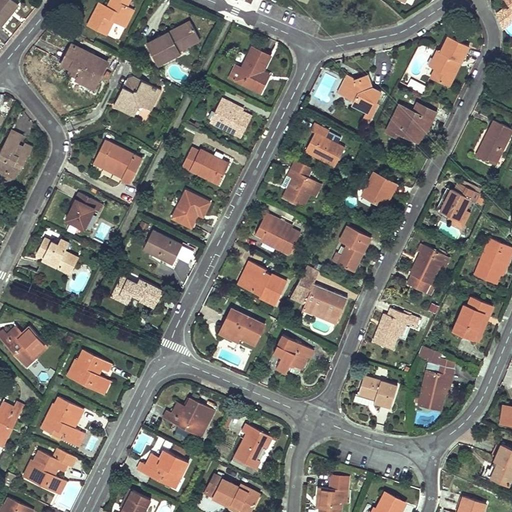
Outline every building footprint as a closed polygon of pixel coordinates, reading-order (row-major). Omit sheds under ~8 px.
[(11,14),(18,5),(12,0),(0,0),(0,26),(1,27),(11,14)] [(97,7),(88,25),(107,35),(114,22),(125,27),(134,9),(128,6),(130,0),(110,0),(107,6),(106,10),(97,7)] [(107,6),(100,2),(97,7),(106,10),(107,6)] [(511,23),(511,17),(505,9),(496,15),(502,31),(511,23)] [(191,21),(170,32),(173,37),(176,35),(175,33),(192,25),(191,21)] [(170,32),(147,44),(158,64),(181,53),(180,51),(201,40),(192,25),(175,33),(176,35),(173,37),(170,32)] [(461,63),(469,47),(448,37),(441,52),(438,50),(433,59),(439,61),(435,70),(431,78),(445,85),(449,77),(451,78),(457,66),(451,63),(453,58),(461,63)] [(94,88),(108,62),(72,44),(63,62),(81,71),(78,77),(76,79),(94,88)] [(242,69),(235,65),(230,77),(236,81),(261,92),(267,80),(259,77),(262,71),(270,56),(253,48),(242,69)] [(450,87),(461,63),(453,58),(451,63),(457,66),(451,78),(449,77),(445,85),(450,87)] [(439,61),(433,59),(430,67),(435,70),(439,61)] [(81,71),(63,62),(62,65),(70,70),(68,73),(78,77),(81,71)] [(269,75),(262,71),(259,77),(267,80),(269,75)] [(355,80),(347,75),(338,92),(355,101),(353,105),(368,112),(363,122),(369,124),(379,104),(376,103),(381,92),(372,88),(368,76),(359,78),(360,82),(356,83),(355,80)] [(128,78),(115,105),(135,115),(139,108),(143,106),(151,110),(162,90),(135,76),(128,78)] [(232,102),(223,97),(212,120),(228,128),(227,130),(242,137),(253,116),(242,111),(230,105),(232,102)] [(243,108),(232,102),(230,105),(242,111),(243,108)] [(414,112),(400,105),(387,132),(397,137),(399,133),(408,137),(420,143),(425,132),(422,131),(428,120),(431,121),(436,112),(418,104),(414,112)] [(228,128),(212,120),(210,122),(227,130),(228,128)] [(426,133),(431,121),(428,120),(422,131),(425,132),(426,133)] [(511,129),(494,120),(477,155),(495,163),(511,129)] [(321,159),(335,166),(344,147),(326,138),(329,131),(315,124),(312,131),(315,133),(307,150),(322,157),(321,159)] [(19,146),(23,137),(10,131),(0,152),(0,168),(1,168),(3,178),(9,180),(15,178),(15,175),(21,173),(33,147),(25,143),(23,147),(19,146)] [(408,137),(399,133),(397,137),(406,141),(408,137)] [(131,183),(143,158),(106,139),(96,159),(125,174),(123,177),(122,179),(131,183)] [(192,146),(183,165),(219,183),(229,163),(222,159),(221,161),(211,156),(212,154),(201,149),(200,151),(192,146)] [(322,157),(307,150),(306,152),(321,159),(322,157)] [(125,174),(96,159),(94,163),(123,177),(125,174)] [(308,176),(313,168),(296,160),(288,175),(293,178),(288,190),(286,189),(282,197),(303,208),(311,194),(317,181),(308,176)] [(398,184),(374,172),(363,193),(385,205),(389,197),(391,197),(398,184)] [(322,184),(317,181),(311,194),(316,196),(322,184)] [(460,220),(465,210),(471,198),(477,201),(480,194),(459,183),(456,191),(452,189),(451,190),(441,210),(441,211),(454,217),(460,220)] [(439,208),(441,210),(451,190),(448,188),(439,208)] [(210,203),(186,191),(173,217),(193,226),(199,213),(204,216),(210,203)] [(66,219),(85,228),(92,214),(98,202),(79,192),(75,200),(77,201),(73,208),(72,207),(66,219)] [(103,204),(98,202),(92,214),(96,216),(103,204)] [(460,220),(454,217),(451,222),(463,228),(470,212),(465,210),(460,220)] [(281,219),(267,212),(256,234),(262,237),(277,245),(275,248),(289,255),(301,233),(291,228),(280,222),(281,219)] [(293,225),(281,219),(280,222),(291,228),(293,225)] [(354,271),(371,238),(348,226),(340,241),(348,245),(339,263),(354,271)] [(183,245),(153,230),(144,249),(174,264),(183,245)] [(58,244),(45,237),(38,253),(45,257),(60,265),(61,262),(64,264),(62,268),(71,273),(79,257),(66,251),(70,243),(61,238),(58,244)] [(277,245),(262,237),(261,240),(275,248),(277,245)] [(510,263),(511,257),(511,246),(490,238),(487,245),(490,246),(484,261),(481,260),(475,275),(497,284),(501,275),(506,262),(510,263)] [(438,270),(446,255),(424,244),(421,252),(423,253),(418,263),(416,261),(410,273),(412,274),(408,283),(426,291),(430,283),(432,284),(438,270)] [(487,245),(481,260),(484,261),(490,246),(487,245)] [(446,255),(438,270),(443,272),(450,257),(446,255)] [(60,265),(45,257),(43,260),(58,268),(60,265)] [(260,297),(276,305),(287,282),(266,271),(267,269),(250,261),(245,270),(248,272),(245,278),(242,277),(239,284),(251,290),(255,289),(262,292),(260,297)] [(510,263),(506,262),(501,275),(504,276),(510,263)] [(65,275),(41,263),(37,272),(61,284),(65,275)] [(320,272),(308,266),(302,279),(314,284),(320,272)] [(137,285),(121,277),(115,289),(121,292),(119,297),(129,302),(133,294),(140,298),(140,300),(154,307),(162,291),(140,280),(137,285)] [(314,284),(302,279),(291,299),(305,304),(339,319),(347,297),(334,292),(332,295),(327,293),(328,289),(314,284)] [(121,292),(115,289),(111,296),(128,304),(129,302),(119,297),(121,292)] [(465,303),(454,331),(473,339),(484,313),(490,316),(495,306),(472,296),(468,304),(465,303)] [(339,319),(305,304),(304,309),(337,323),(339,319)] [(255,344),(265,325),(233,308),(223,328),(241,337),(255,344)] [(419,318),(392,308),(390,314),(386,312),(375,341),(392,348),(397,336),(405,339),(409,326),(406,325),(407,322),(417,326),(419,318)] [(479,341),(490,316),(484,313),(473,339),(479,341)] [(35,358),(48,347),(30,326),(22,333),(24,335),(21,337),(13,329),(7,334),(4,330),(0,332),(0,337),(9,348),(11,346),(16,352),(14,354),(23,364),(32,355),(35,358)] [(22,333),(16,326),(13,329),(21,337),(24,335),(22,333)] [(241,337),(223,328),(220,333),(238,342),(241,337)] [(311,359),(315,351),(284,335),(274,353),(276,354),(282,357),(277,366),(276,368),(287,374),(292,364),(302,369),(308,357),(311,359)] [(108,371),(112,364),(84,349),(79,359),(77,358),(68,375),(82,383),(84,379),(91,383),(89,386),(101,392),(107,379),(97,373),(100,367),(108,371)] [(282,357),(276,354),(271,363),(277,366),(282,357)] [(35,358),(32,355),(23,364),(25,366),(35,358)] [(455,368),(456,362),(442,358),(441,365),(455,368)] [(441,365),(430,362),(420,405),(441,410),(446,393),(448,383),(452,383),(455,368),(441,365)] [(275,372),(267,367),(259,382),(268,387),(275,372)] [(397,385),(364,375),(359,393),(376,398),(375,401),(391,406),(397,385)] [(111,381),(107,379),(101,392),(104,394),(111,381)] [(376,398),(359,393),(357,392),(355,400),(374,406),(375,401),(376,398)] [(80,418),(84,409),(59,397),(56,404),(54,403),(41,428),(52,433),(55,429),(64,434),(62,438),(74,444),(81,430),(75,427),(72,426),(77,417),(80,418)] [(207,426),(215,410),(190,398),(186,406),(188,406),(186,410),(177,405),(173,412),(168,410),(164,417),(179,425),(180,422),(187,425),(186,428),(198,434),(203,424),(207,426)] [(0,436),(7,440),(13,428),(10,426),(13,420),(16,421),(24,406),(17,402),(14,408),(7,404),(2,413),(0,411),(0,436)] [(267,447),(273,437),(246,423),(242,431),(247,433),(251,435),(249,440),(244,438),(235,457),(257,468),(261,460),(257,458),(263,446),(267,447)] [(207,426),(203,424),(198,434),(202,436),(207,426)] [(85,432),(81,430),(74,444),(78,446),(85,432)] [(186,449),(175,443),(173,448),(184,454),(186,449)] [(511,448),(502,443),(494,459),(498,461),(491,477),(509,485),(511,478),(511,448)] [(52,456),(40,449),(34,460),(32,459),(24,475),(38,483),(39,480),(46,483),(45,486),(57,492),(64,479),(53,474),(56,468),(64,472),(68,464),(72,466),(77,457),(57,447),(52,456)] [(180,478),(189,461),(165,449),(161,458),(162,459),(160,462),(151,457),(147,464),(142,462),(138,469),(153,477),(154,474),(161,478),(160,480),(172,487),(177,476),(180,478)] [(161,458),(153,454),(151,457),(160,462),(162,459),(161,458)] [(494,459),(487,476),(491,477),(498,461),(494,459)] [(17,475),(8,471),(4,479),(3,481),(11,485),(17,475)] [(177,476),(172,487),(175,488),(180,478),(177,476)] [(238,487),(222,478),(214,496),(230,504),(232,502),(251,511),(261,494),(247,487),(246,489),(239,485),(238,487)] [(67,481),(64,479),(57,492),(60,494),(67,481)] [(341,511),(343,489),(319,487),(318,497),(322,497),(321,507),(320,511),(341,511)] [(124,507),(134,491),(130,489),(121,505),(124,507)] [(149,499),(134,491),(124,507),(121,511),(145,511),(148,507),(146,505),(149,499)] [(400,511),(406,502),(385,491),(377,508),(375,506),(371,511),(400,511)] [(483,511),(486,503),(464,496),(458,511),(483,511)] [(32,511),(33,510),(9,497),(5,504),(4,503),(0,510),(0,511),(32,511)] [(230,504),(229,508),(237,511),(251,511),(232,502),(230,504)]
